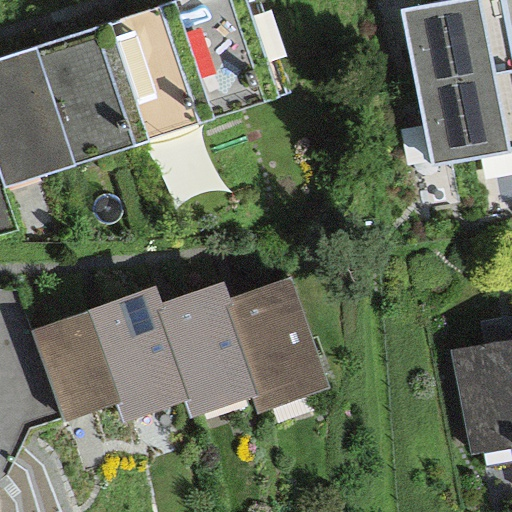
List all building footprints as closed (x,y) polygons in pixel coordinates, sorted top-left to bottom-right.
[(253,0),(215,0),(179,12),(217,130),(288,108),(253,0)] [(511,39),(504,0),(481,0),(403,16),(434,175),(511,160),(511,39)] [(179,12),(108,34),(146,153),(217,130),(179,12)] [(108,34),(37,57),(75,176),(146,153),(108,34)] [(37,57),(0,68),(0,185),(4,199),(75,176),(37,57)] [(292,290),(225,313),(256,405),(261,419),(328,397),(292,290)] [(220,297),(157,318),(188,410),(193,426),(256,405),(225,313),(220,297)] [(152,302),(88,323),(118,412),(124,431),(188,410),(157,318),(152,302)] [(88,323),(34,341),(63,431),(118,412),(88,323)] [(511,340),(455,350),(474,453),(511,446),(511,340)]
